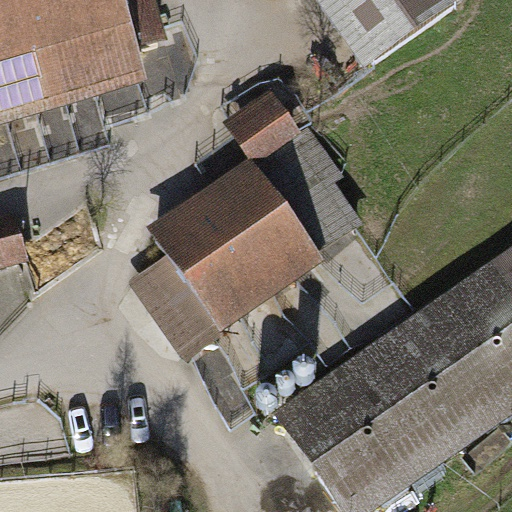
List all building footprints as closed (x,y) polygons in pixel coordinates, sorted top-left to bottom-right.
[(0,0),(0,119),(126,79),(119,58),(160,45),(145,0),(0,0)] [(298,0),(353,79),(463,3),(461,0),(298,0)] [(272,83),(210,126),(235,161),(297,118),(272,83)] [(274,157),(329,248),(373,222),(318,131),(274,157)] [(121,287),(173,361),(206,338),(235,318),(269,294),(288,281),(309,267),(235,161),(136,230),(158,262),(121,287)] [(5,216),(0,217),(0,273),(20,267),(5,216)] [(266,416),(333,511),(380,511),(504,425),(511,436),(511,241),(413,311),(352,355),(317,380),(266,416)]
